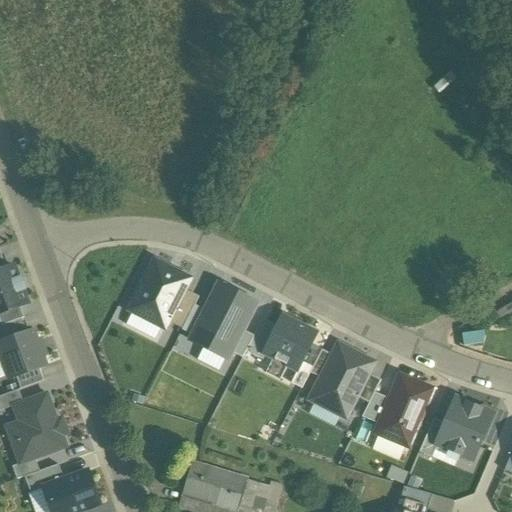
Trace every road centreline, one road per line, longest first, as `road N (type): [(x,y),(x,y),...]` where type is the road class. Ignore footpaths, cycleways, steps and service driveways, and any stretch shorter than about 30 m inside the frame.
road 1 (residential): [(511,381),(217,249),(156,230),(110,229),(40,246)]
road 2 (residential): [(137,511),(40,246)]
road 3 (residential): [(40,246),(0,124)]
road 4 (track): [(403,338),(511,286)]
